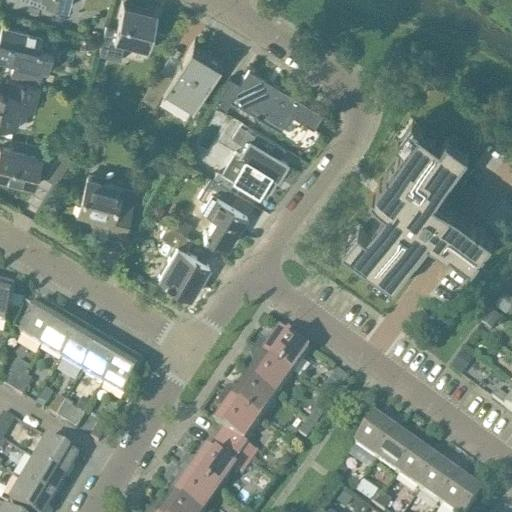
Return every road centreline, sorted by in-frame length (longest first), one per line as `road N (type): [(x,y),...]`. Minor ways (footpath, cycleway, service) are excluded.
road 1 (residential): [(256,273),(357,122),(358,107),(354,91),(225,8)]
road 2 (residential): [(511,463),(256,273)]
road 3 (residential): [(194,353),(0,237)]
road 4 (residential): [(0,399),(120,463)]
road 5 (residential): [(120,463),(194,353)]
